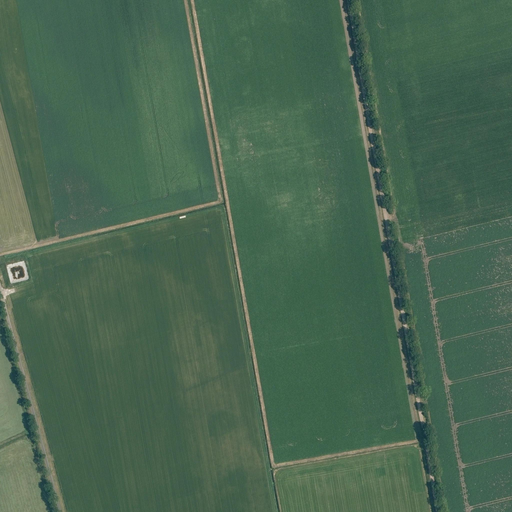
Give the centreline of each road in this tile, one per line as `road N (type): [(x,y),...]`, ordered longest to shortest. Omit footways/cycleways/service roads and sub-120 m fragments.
road 1 (track): [(347,0),(438,511)]
road 2 (unclassified): [(59,511),(0,289)]
